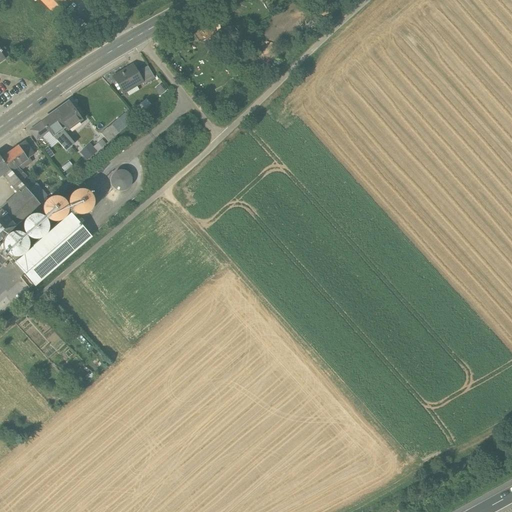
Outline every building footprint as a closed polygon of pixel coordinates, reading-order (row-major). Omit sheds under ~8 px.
[(67,4),(62,0),(40,0),(55,16),(67,4)] [(154,79),(147,67),(137,73),(142,82),(141,82),(143,85),(154,79)] [(136,71),(127,69),(113,77),(122,93),(141,82),(142,82),(137,73),(136,71)] [(68,103),(54,113),(64,127),(67,130),(80,120),(68,103)] [(64,127),(54,113),(42,122),(49,132),(52,136),(66,151),(74,144),(62,129),(64,127)] [(42,122),(29,131),(36,141),(49,132),(42,122)] [(111,125),(100,134),(107,142),(118,133),(111,125)] [(101,141),(83,156),(87,160),(105,145),(101,141)] [(24,142),(1,159),(10,172),(11,172),(15,169),(34,155),(24,142)] [(0,157),(0,174),(3,172),(5,174),(4,177),(6,179),(6,181),(8,184),(9,184),(12,188),(13,187),(19,182),(16,178),(11,172),(10,172),(1,159),(0,157)] [(22,173),(15,169),(11,172),(16,178),(22,173)] [(130,184),(130,181),(130,178),(129,176),(127,174),(125,172),(122,171),(120,171),(117,171),(115,172),(112,174),(111,176),(110,179),(110,181),(110,184),(111,186),(113,188),(115,190),(117,191),(120,191),(123,191),(125,190),(127,188),(129,186),(130,184)] [(22,173),(16,178),(19,182),(20,182),(26,177),(22,173)] [(19,182),(13,187),(19,195),(25,189),(20,182),(19,182)] [(19,195),(0,211),(14,227),(39,205),(25,189),(19,195)] [(92,206),(93,202),(92,199),(91,196),(89,194),(86,192),(83,190),(80,190),(77,191),(74,192),(71,194),(69,196),(68,199),(68,203),(68,206),(69,209),(71,212),(74,213),(77,215),(80,215),(83,215),(86,213),(89,211),(91,209),(92,206)] [(67,213),(67,210),(67,207),(66,204),(64,201),(61,199),(58,198),(55,198),(51,198),(48,199),(46,201),(44,204),(43,207),(42,210),(43,213),(44,216),(46,219),(49,221),(52,222),(55,222),(58,222),(61,221),(64,219),(66,216),(67,213)] [(0,211),(0,239),(14,227),(0,211)] [(70,215),(15,263),(34,285),(90,237),(70,215)] [(48,231),(48,228),(48,225),(47,222),(45,219),(42,217),(39,216),(36,215),(32,216),(29,217),(27,219),(25,222),(23,225),(23,228),(24,231),(25,235),(27,237),(30,239),(33,240),(36,241),(39,240),(42,239),(45,237),(47,234),(48,231)] [(27,248),(27,244),(27,241),(26,238),(24,236),(21,234),(18,233),(15,233),(12,234),(9,235),(6,237),(4,240),(3,243),(3,246),(3,249),(5,252),(7,255),(9,256),(12,257),(16,257),(19,257),(22,255),(24,253),(26,251),(27,248)]
